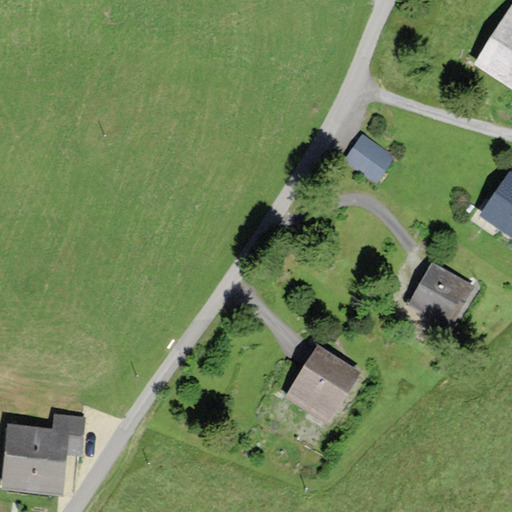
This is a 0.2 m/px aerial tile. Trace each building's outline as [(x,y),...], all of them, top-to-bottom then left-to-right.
[(511,7),(476,65),(511,87),(511,7)] [(362,132),(346,157),(377,178),(394,153),(362,132)] [(511,171),(511,172),(483,213),(511,233),(511,171)] [(473,283),(433,262),(411,304),(451,325),(473,283)] [(362,373),(320,346),(286,398),(327,425),(362,373)] [(53,428),(10,426),(6,487),(65,490),(67,451),(83,452),(85,414),(54,412),(53,428)]
